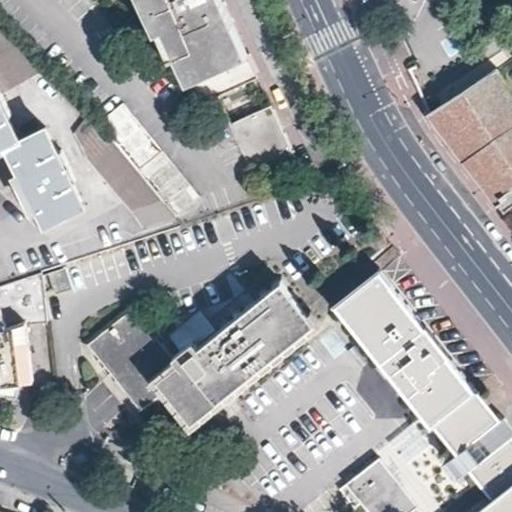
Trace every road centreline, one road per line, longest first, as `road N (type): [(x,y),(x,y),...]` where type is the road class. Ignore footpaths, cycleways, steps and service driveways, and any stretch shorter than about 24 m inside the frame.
road 1 (secondary): [(316,0),(379,132),(511,303)]
road 2 (secondary): [(0,458),(128,511)]
